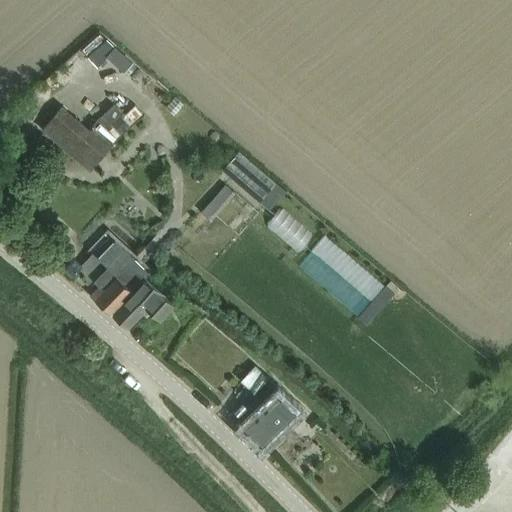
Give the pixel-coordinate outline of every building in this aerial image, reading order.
[(105,33),(121,20),(115,14),(100,27),(105,33)] [(129,74),(107,44),(76,68),(98,98),(129,74)] [(165,106),(173,113),(183,101),(175,94),(165,106)] [(60,106),(42,128),(89,168),(113,140),(94,123),(88,130),(60,106)] [(237,148),(221,168),(269,209),(285,189),(276,181),(257,166),(237,148)] [(224,183),(200,210),(210,219),(234,192),(224,183)] [(90,292),(114,314),(145,274),(148,270),(123,248),(108,234),(100,243),(110,251),(103,259),(93,249),(76,269),(92,283),(95,279),(99,283),(91,292),(91,291),(90,292)] [(82,262),(73,255),(62,267),(71,274),(76,269),(82,262)] [(145,274),(114,314),(126,324),(145,303),(160,315),(172,300),(163,292),(164,291),(145,274)] [(181,297),(195,310),(211,293),(196,280),(181,297)] [(270,344),(257,359),(271,371),(284,356),(270,344)] [(266,375),(252,363),(240,379),(254,391),(266,375)] [(261,445),(295,409),(277,391),(256,412),(242,427),(261,445)]
